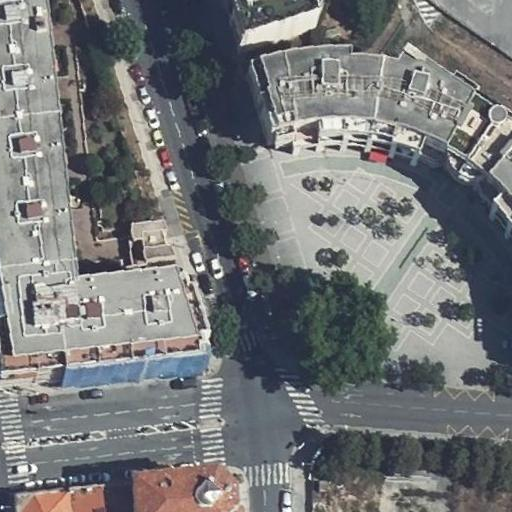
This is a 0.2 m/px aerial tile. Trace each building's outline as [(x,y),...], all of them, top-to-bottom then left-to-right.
[(198,348),(178,287),(81,297),(73,227),(48,0),(0,0),(0,373),(17,387),(183,369),(198,348)] [(315,30),(310,16),(304,0),(221,0),(239,55),(315,30)] [(246,78),(267,146),(289,140),(293,154),(311,151),(343,150),(367,152),(391,156),(406,161),(429,170),(450,182),(463,191),(483,208),(496,220),(506,234),(511,242),(511,132),(490,117),(466,103),(451,97),(401,64),(393,77),(375,73),(347,71),(347,64),(317,65),(317,69),(281,77),(281,71),(246,78)] [(129,229),(132,267),(170,264),(167,226),(129,229)] [(230,511),(230,496),(210,480),(30,501),(22,511),(230,511)]
